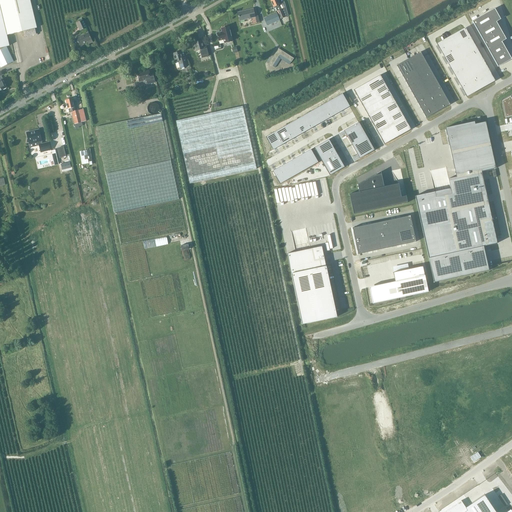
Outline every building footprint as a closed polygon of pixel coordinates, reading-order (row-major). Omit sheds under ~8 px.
[(30,0),(0,0),(0,3),(1,7),(0,7),(0,6),(0,67),(14,62),(12,59),(10,60),(4,47),(9,46),(7,35),(37,28),(30,0)] [(277,0),(270,0),(273,7),(274,7),(274,8),(276,8),(277,11),(280,18),(284,17),(287,16),(284,3),(279,5),(277,0)] [(256,23),(259,22),(258,15),(255,16),(253,8),(237,12),(239,21),(255,17),(256,23)] [(494,9),(472,21),(478,32),(483,41),(488,49),(498,67),(507,62),(511,59),(509,55),(502,42),(506,39),(501,31),(496,22),(501,19),(494,9)] [(277,13),(264,18),(267,25),(280,20),(277,13)] [(80,31),(86,28),(83,21),(77,23),(80,31)] [(222,40),(231,39),(227,24),(219,26),(220,29),(215,30),(217,38),(222,37),(222,40)] [(451,36),(437,44),(443,54),(449,65),(455,76),(461,86),(467,97),(480,89),(494,81),(488,70),(483,60),(477,49),(471,39),(465,28),(451,36)] [(93,42),(89,34),(88,33),(76,38),(80,45),(88,42),(89,44),(93,42)] [(201,41),(194,43),(196,51),(200,50),(202,58),(208,56),(206,47),(203,47),(201,41)] [(289,65),(291,62),(293,58),(278,48),(268,63),(276,68),(277,66),(276,66),(277,64),(279,65),(281,62),(279,61),(280,59),(289,65)] [(184,64),(186,63),(185,57),(182,58),(181,52),(173,54),(175,62),(179,61),(180,68),(184,67),(184,64)] [(408,59),(396,65),(399,71),(402,76),(405,81),(408,87),(411,92),(414,97),(417,102),(420,108),(423,113),(426,118),(438,111),(450,105),(447,99),(444,94),(441,89),(438,84),(435,78),(432,73),(429,68),(426,63),(424,57),(420,52),(408,59)] [(148,71),(136,74),(138,81),(146,80),(147,84),(150,83),(154,82),(152,74),(149,75),(148,71)] [(381,74),(355,89),(386,143),(412,129),(381,74)] [(275,132),(266,137),(273,150),(283,145),(292,139),(302,134),(312,128),(321,123),(331,117),(340,112),(350,107),(342,94),(333,99),(323,104),(314,110),(304,115),(294,121),(285,126),(275,132)] [(511,97),(511,96),(503,101),(506,117),(511,116),(511,97)] [(71,112),(74,124),(85,121),(83,109),(74,111),(73,108),(74,107),(72,99),(65,100),(67,109),(68,109),(69,112),(71,112)] [(157,110),(157,108),(157,107),(157,106),(156,105),(155,104),(154,103),(152,103),(151,103),(149,103),(148,104),(147,105),(146,106),(146,108),(146,110),(146,111),(147,112),(149,113),(151,114),(152,114),(154,114),(155,113),(156,112),(157,111),(157,110)] [(176,121),(190,184),(257,169),(243,106),(176,121)] [(106,175),(106,174),(113,208),(112,208),(119,246),(186,232),(172,161),(171,161),(161,114),(96,127),(106,175)] [(351,127),(344,131),(346,134),(352,145),(358,155),(360,159),(367,155),(375,150),(367,136),(359,122),(351,127)] [(435,192),(415,196),(429,259),(434,282),(434,283),(489,271),(488,268),(483,246),(497,243),(496,237),(488,203),(481,172),(496,169),(496,168),(495,168),(490,144),(485,122),(475,124),(474,122),(445,128),(451,153),(456,177),(448,179),(450,188),(435,192)] [(42,144),(39,130),(34,132),(34,130),(31,131),(31,132),(30,133),(29,132),(26,132),(28,139),(27,140),(27,143),(29,143),(33,142),(34,144),(38,143),(41,152),(51,150),(49,142),(42,144)] [(322,143),(314,148),(322,162),(330,176),(338,171),(344,167),(343,164),(337,153),(331,143),(329,139),(322,143)] [(63,147),(57,148),(60,157),(66,156),(63,147)] [(282,166),(273,171),(280,184),(290,179),(299,173),(309,168),(318,162),(311,149),(301,155),(292,160),(282,166)] [(359,192),(349,194),(354,214),(407,203),(406,196),(401,197),(398,184),(384,187),(381,172),(360,183),(360,184),(359,184),(357,184),(359,192)] [(367,225),(352,228),(355,241),(358,254),(373,251),(387,248),(401,245),(416,242),(413,229),(410,216),(396,219),(381,222),(367,225)] [(322,246),(287,254),(301,319),(302,324),(304,324),(303,324),(335,317),(337,317),(336,311),(335,311),(322,246)] [(383,285),(369,287),(373,303),(386,301),(407,296),(428,292),(425,275),(423,266),(409,269),(394,272),(393,273),(395,282),(383,285)] [(176,332),(148,337),(155,376),(151,377),(158,413),(193,407),(186,370),(183,370),(176,332)] [(484,357),(485,366),(487,375),(486,375),(487,383),(495,381),(495,380),(503,379),(504,379),(511,378),(511,376),(511,375),(511,344),(504,346),(504,344),(496,346),(496,347),(488,349),(488,348),(480,350),(482,357),(484,357)] [(423,366),(399,371),(405,401),(430,396),(455,390),(448,360),(423,366)] [(370,379),(315,391),(321,420),(333,474),(364,467),(362,455),(384,450),(375,408),(376,408),(370,379)] [(491,403),(484,404),(485,412),(487,412),(489,423),(492,434),(490,435),(492,442),(499,441),(499,439),(511,436),(509,427),(511,426),(511,400),(511,398),(503,400),(504,402),(492,405),(491,403)] [(432,445),(407,450),(411,466),(411,467),(416,489),(433,486),(433,485),(444,483),(441,472),(457,468),(457,469),(458,468),(471,465),(466,444),(466,443),(465,438),(467,437),(467,435),(463,418),(460,405),(428,412),(429,417),(429,418),(430,418),(435,444),(433,444),(432,444),(432,445)] [(461,501),(444,511),(511,511),(510,509),(510,510),(510,511),(508,511),(495,511),(484,495),(466,507),(461,501)]
